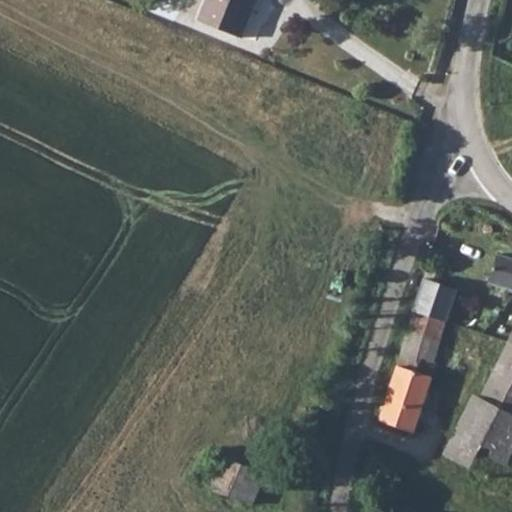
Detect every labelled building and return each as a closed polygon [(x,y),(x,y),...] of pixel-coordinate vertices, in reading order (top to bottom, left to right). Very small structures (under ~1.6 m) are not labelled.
[(220,0),(206,34),(245,51),(265,0),(220,0)] [(430,283),(420,318),(455,329),(464,293),(430,283)] [(420,318),(409,354),(444,365),(455,329),(420,318)] [(409,354),(403,374),(438,385),(444,365),(409,354)] [(403,374),(386,430),(423,441),(438,385),(403,374)] [(511,379),(494,413),(511,421),(511,379)] [(511,471),(511,421),(494,413),(489,410),(460,468),(502,491),(511,471)] [(378,460),(366,501),(395,510),(406,469),(378,460)] [(260,511),(271,485),(227,468),(212,502),(242,511),(260,511)]
